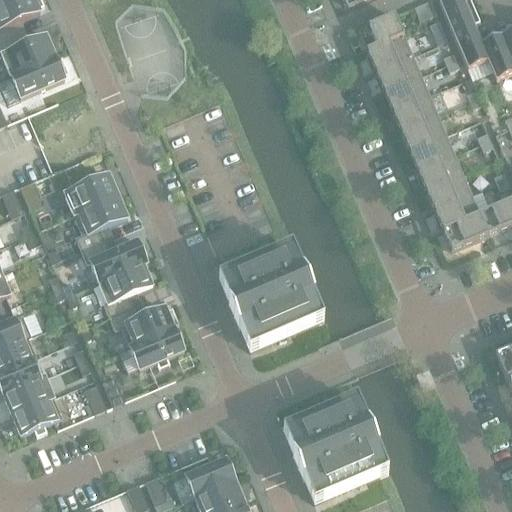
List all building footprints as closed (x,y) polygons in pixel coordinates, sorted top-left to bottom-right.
[(0,0),(0,8),(19,0),(0,0)] [(39,13),(44,11),(39,0),(19,0),(0,8),(0,34),(40,18),(39,13)] [(373,0),(342,0),(347,11),(373,0)] [(474,30),(461,0),(443,0),(437,3),(452,39),(474,30)] [(437,20),(431,6),(423,9),(429,23),(437,20)] [(429,23),(423,9),(414,12),(420,27),(429,23)] [(403,41),(395,21),(358,36),(367,57),(403,41)] [(443,34),(439,26),(429,30),(433,38),(443,34)] [(488,66),(481,49),(482,48),(474,30),(452,39),(468,75),(487,66),(488,66)] [(511,35),(501,40),(511,65),(511,35)] [(511,65),(501,40),(482,48),(481,49),(488,66),(487,66),(496,86),(511,78),(511,65)] [(47,41),(31,47),(2,59),(11,82),(56,63),(47,41)] [(412,61),(403,41),(367,57),(375,77),(412,61)] [(456,66),(453,59),(443,63),(446,70),(456,66)] [(420,81),(412,61),(375,77),(383,97),(420,81)] [(63,81),(69,79),(62,63),(57,66),(56,63),(11,82),(20,104),(65,85),(63,81)] [(459,73),(456,66),(446,70),(449,77),(459,73)] [(429,101),(420,81),(383,97),(392,117),(429,101)] [(471,83),(464,86),(469,99),(470,99),(477,96),(471,83)] [(480,103),(477,96),(470,99),(469,99),(467,100),(470,107),(480,103)] [(437,121),(429,101),(392,117),(400,136),(437,121)] [(482,110),(480,103),(470,107),(473,114),(482,110)] [(446,141),(437,121),(400,136),(409,156),(446,141)] [(490,146),(487,138),(477,143),(480,150),(490,146)] [(454,161),(446,141),(409,156),(417,176),(454,161)] [(493,153),(490,146),(480,150),(483,157),(493,153)] [(462,180),(454,161),(417,176),(426,196),(462,180)] [(507,185),(504,178),(494,182),(497,189),(507,185)] [(109,180),(65,199),(74,221),(118,202),(109,180)] [(471,200),(462,180),(426,196),(434,216),(471,200)] [(510,192),(507,185),(497,189),(500,197),(510,192)] [(42,211),(32,188),(20,193),(30,216),(42,211)] [(24,219),(14,195),(1,200),(11,224),(24,219)] [(479,220),(471,200),(434,216),(442,236),(478,221),(478,220),(479,220)] [(128,224),(118,202),(74,221),(82,240),(76,243),(81,257),(105,247),(101,236),(128,224)] [(511,230),(511,205),(479,220),(478,220),(478,221),(487,241),(511,230)] [(487,241),(478,221),(442,236),(451,257),(487,241)] [(33,239),(28,229),(20,232),(24,243),(33,239)] [(38,251),(33,239),(24,243),(29,254),(38,251)] [(137,246),(118,254),(110,258),(105,247),(81,257),(87,270),(90,269),(99,288),(147,268),(137,246)] [(324,325),(293,252),(219,283),(250,357),(324,325)] [(60,265),(56,254),(47,258),(52,269),(60,265)] [(153,292),(144,271),(147,269),(147,268),(99,288),(107,308),(104,310),(109,323),(133,313),(129,302),(153,292)] [(0,304),(10,300),(2,281),(0,278),(0,277),(0,304)] [(61,291),(57,281),(48,284),(53,295),(61,291)] [(75,299),(70,288),(61,291),(66,303),(75,299)] [(66,303),(61,291),(53,295),(57,306),(66,303)] [(79,310),(75,299),(66,303),(71,313),(79,310)] [(165,312),(146,321),(138,324),(133,313),(109,323),(115,336),(122,333),(130,353),(175,334),(165,312)] [(0,354),(31,342),(23,321),(0,330),(0,354)] [(93,343),(89,332),(80,335),(85,346),(93,343)] [(175,334),(130,353),(140,375),(184,357),(175,334)] [(78,346),(73,335),(65,338),(69,349),(78,346)] [(0,378),(36,363),(29,345),(32,343),(31,342),(0,354),(0,378)] [(511,353),(495,360),(505,383),(511,380),(511,353)] [(86,365),(81,354),(73,358),(77,369),(86,365)] [(45,383),(36,363),(0,378),(0,392),(3,400),(45,383)] [(91,377),(86,365),(77,369),(82,380),(91,377)] [(434,390),(428,376),(417,381),(423,395),(434,390)] [(53,403),(45,383),(3,400),(12,420),(53,403)] [(125,407),(115,383),(102,388),(112,412),(125,407)] [(107,415),(97,391),(84,396),(94,420),(107,415)] [(62,424),(53,403),(12,420),(21,442),(35,436),(37,441),(47,437),(45,431),(62,424)] [(388,477),(357,404),(283,435),(314,509),(388,477)] [(235,486),(226,464),(185,481),(195,503),(235,486)] [(167,506),(157,482),(145,488),(155,511),(167,506)] [(232,511),(244,507),(235,487),(235,486),(195,503),(198,511),(232,511)] [(148,511),(139,490),(126,495),(133,511),(148,511)]
